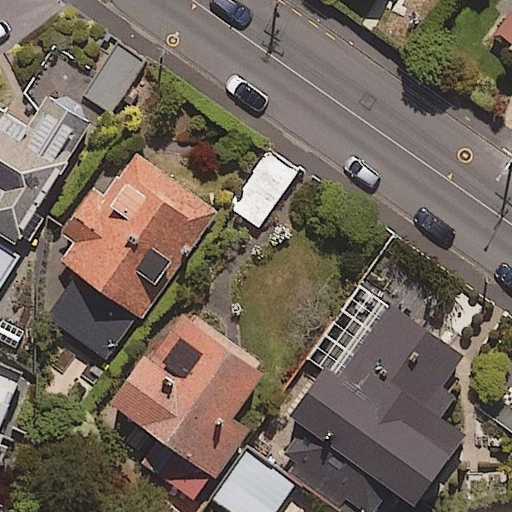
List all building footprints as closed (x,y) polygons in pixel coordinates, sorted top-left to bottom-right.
[(511,0),(488,33),(511,50),(511,0)] [(94,76),(55,50),(17,108),(0,96),(0,227),(22,242),(103,117),(78,101),(94,76)] [(222,211),(136,149),(106,191),(100,187),(55,249),(147,315),(222,211)] [(301,170),(274,151),(234,208),(261,227),(301,170)] [(0,291),(23,255),(0,240),(0,291)] [(422,504),(471,441),(445,421),(466,394),(449,381),(469,355),(430,325),(446,303),(388,258),(346,311),(366,326),(266,455),(339,511),(378,511),(399,486),(422,504)] [(133,323),(76,283),(51,317),(109,357),(133,323)] [(272,371),(188,308),(119,401),(165,436),(146,461),(200,502),(252,432),(236,420),(272,371)] [(0,459),(32,380),(0,366),(0,459)] [(511,382),(487,416),(511,434),(511,382)] [(276,511),(297,485),(256,454),(220,502),(233,511),(276,511)]
